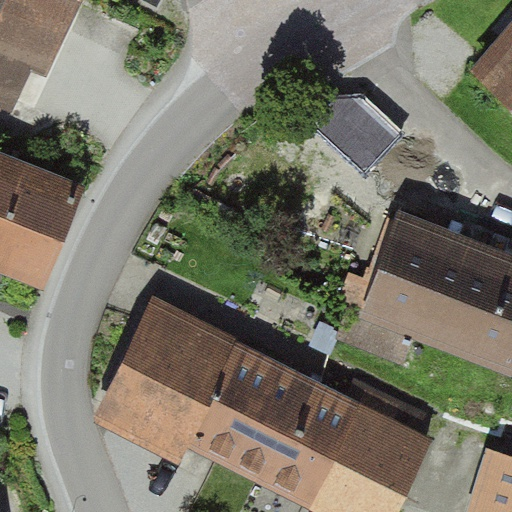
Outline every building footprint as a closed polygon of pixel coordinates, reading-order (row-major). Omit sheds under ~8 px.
[(75,0),(0,0),(0,96),(30,109),(75,0)] [(511,33),(480,72),(511,98),(511,33)] [(0,267),(40,284),(79,186),(0,154),(0,267)] [(511,256),(403,216),(369,306),(511,359),(511,256)] [(225,358),(145,318),(109,390),(355,511),(392,511),(428,441),(385,420),(394,401),(367,387),(357,406),(232,344),(225,358)] [(511,511),(511,455),(504,454),(484,511),(511,511)]
